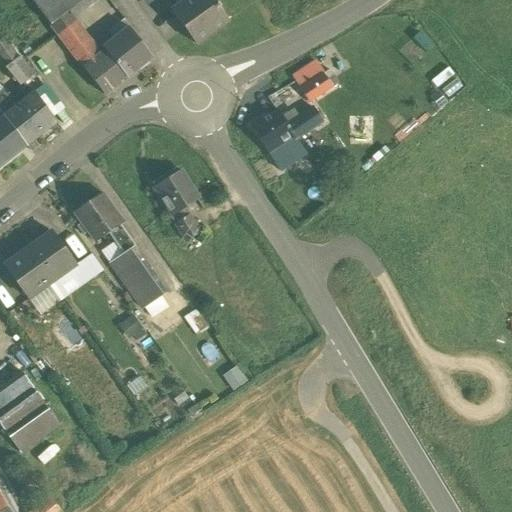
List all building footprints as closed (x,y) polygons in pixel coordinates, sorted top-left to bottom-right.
[(44,0),(38,5),(50,27),(82,0),(44,0)] [(212,0),(190,0),(172,13),(195,45),(228,22),(212,0)] [(134,34),(112,5),(100,15),(122,43),(134,34)] [(96,52),(74,24),(57,37),(84,72),(96,63),(96,52)] [(122,43),(110,52),(130,76),(153,59),(134,34),(122,43)] [(16,59),(1,38),(0,38),(0,56),(7,66),(16,59)] [(130,76),(110,52),(96,63),(84,72),(103,97),(130,76)] [(33,76),(19,57),(16,59),(7,66),(4,69),(19,87),(33,76)] [(315,63),(293,78),(300,90),(323,75),(315,63)] [(338,84),(329,71),(323,75),(332,88),(338,84)] [(323,75),(300,90),(309,104),(332,88),(323,75)] [(34,94),(3,117),(26,147),(57,123),(34,94)] [(298,119),(287,126),(294,137),(293,138),(295,141),(296,140),(321,123),(312,109),(298,119)] [(277,111),(251,129),(267,154),(268,154),(293,138),(294,137),(287,126),(282,119),(277,111)] [(293,112),(282,119),(287,126),(298,119),(293,112)] [(3,117),(0,119),(0,166),(26,147),(3,117)] [(293,138),(268,154),(279,172),(306,155),(296,140),(295,141),(293,138)] [(200,201),(181,173),(180,173),(178,171),(177,170),(175,171),(165,177),(164,178),(164,180),(164,181),(165,183),(154,190),(172,217),(173,219),(186,211),(200,201)] [(103,196),(75,217),(96,246),(109,237),(121,228),(124,226),(103,196)] [(186,211),(173,219),(172,217),(170,219),(186,244),(201,235),(186,211)] [(136,249),(121,228),(109,237),(124,257),(136,249)] [(76,267),(51,233),(28,250),(52,284),(76,267)] [(124,257),(110,267),(143,312),(169,294),(136,249),(124,257)] [(28,250),(4,266),(29,301),(52,284),(28,250)] [(22,373),(0,388),(0,425),(19,453),(59,425),(22,373)] [(61,511),(52,497),(26,511),(61,511)]
